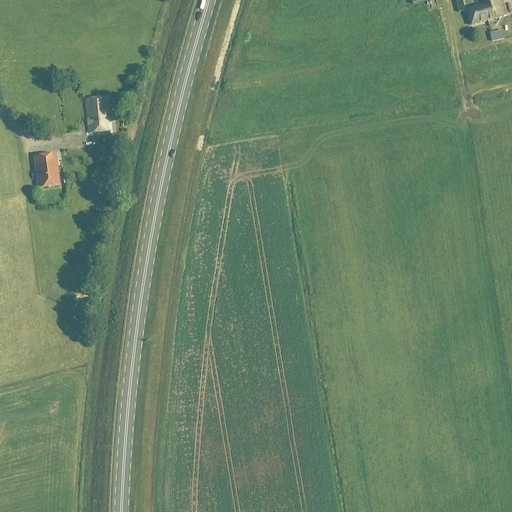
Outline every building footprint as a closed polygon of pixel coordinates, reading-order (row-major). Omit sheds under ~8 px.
[(475,0),(478,7),(467,11),(472,26),(507,14),(502,0),(500,0),(499,0),(475,0)] [(494,29),(494,40),(504,40),(504,29),(494,29)] [(107,98),(86,101),(89,133),(110,131),(107,98)] [(34,155),(37,186),(58,184),(55,153),(34,155)] [(86,313),(89,306),(78,301),(75,308),(86,313)]
